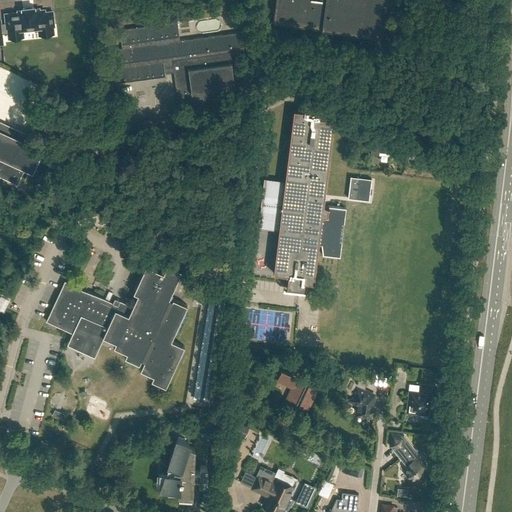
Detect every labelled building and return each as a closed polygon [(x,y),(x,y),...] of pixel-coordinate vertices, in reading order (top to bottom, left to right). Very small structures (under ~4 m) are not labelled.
[(224,0),(212,0),(205,1),(207,11),(226,8),(224,0)] [(275,0),(272,22),(321,28),(381,36),(385,0),(275,0)] [(0,43),(2,43),(1,34),(7,34),(7,39),(21,37),(21,29),(39,27),(40,35),(54,34),(52,12),(44,13),(44,10),(39,11),(38,9),(34,9),(34,8),(22,9),(22,11),(18,11),(18,13),(5,14),(6,23),(0,23),(0,43)] [(180,40),(177,21),(176,21),(120,29),(119,29),(122,48),(113,49),(112,49),(115,68),(106,69),(105,69),(107,84),(108,84),(108,83),(164,75),(164,76),(165,76),(165,73),(173,72),(178,103),(202,100),(207,99),(206,91),(233,87),(234,87),(233,77),(238,77),(234,47),(243,46),(241,31),(180,40)] [(263,183),(258,223),(262,224),(278,226),(273,273),(287,275),(286,287),(303,289),(303,282),(313,283),(317,252),(318,245),(318,244),(321,245),(323,254),(340,257),(340,256),(337,255),(339,237),(340,237),(341,227),(343,208),(346,208),(329,206),(328,206),(328,207),(323,205),(333,119),(318,117),(319,115),(319,113),(320,105),(303,103),(302,111),(293,109),(284,181),(283,185),(265,183),(263,183)] [(0,121),(0,176),(17,184),(24,169),(32,172),(43,149),(26,141),(29,136),(29,135),(0,121)] [(389,156),(392,133),(373,130),(370,154),(389,156)] [(350,176),(347,201),(348,201),(348,198),(357,199),(360,178),(359,177),(351,176),(350,176)] [(168,299),(181,271),(167,264),(163,273),(145,265),(133,292),(137,294),(132,306),(114,298),(112,303),(78,287),(64,280),(60,289),(59,292),(46,321),(73,333),(69,342),(70,342),(96,354),(104,337),(115,342),(113,346),(126,353),(124,357),(139,363),(141,359),(144,360),(140,369),(153,375),(151,380),(165,386),(184,346),(171,340),(184,310),(187,305),(172,298),(171,300),(168,299)] [(391,288),(386,337),(423,341),(424,331),(409,330),(413,290),(391,288)] [(291,339),(294,309),(244,304),(240,334),(291,339)] [(190,328),(183,401),(195,402),(196,391),(203,392),(210,330),(190,328)] [(293,369),(291,375),(281,370),(280,370),(281,371),(277,380),(292,387),(284,402),(294,407),(294,408),(295,406),(307,412),(321,381),(324,376),(314,371),(307,387),(305,386),(306,382),(305,381),(307,376),(293,369)] [(390,385),(391,374),(373,373),(372,383),(390,385)] [(373,399),(374,395),(365,390),(366,378),(350,376),(342,390),(352,394),(349,400),(357,404),(356,415),(371,417),(372,408),(370,408),(371,399),(373,399)] [(434,394),(435,386),(420,384),(419,392),(409,391),(408,400),(409,400),(408,405),(407,410),(408,412),(427,414),(430,394),(434,394)] [(288,428),(292,420),(277,414),(274,421),(288,428)] [(235,421),(230,430),(244,438),(249,428),(235,421)] [(425,468),(425,463),(401,434),(391,433),(390,441),(398,450),(395,452),(406,465),(405,472),(409,478),(422,479),(423,467),(425,468)] [(167,495),(192,496),(193,477),(199,477),(199,484),(205,485),(208,436),(194,435),(194,444),(177,438),(166,473),(159,472),(158,486),(167,486),(167,495)] [(358,476),(361,464),(345,459),(341,471),(345,472),(344,472),(358,476)] [(287,511),(294,499),(288,495),(292,485),(275,478),(278,473),(260,465),(256,474),(257,475),(252,487),(267,494),(262,505),(277,511),(279,511),(281,508),(287,511)] [(356,510),(357,501),(336,498),(330,511),(332,511),(331,511),(340,511),(341,508),(356,510)]
